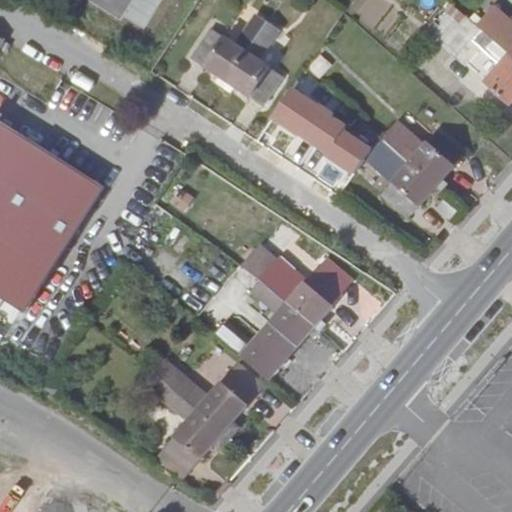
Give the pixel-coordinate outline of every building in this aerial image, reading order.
[(511,56),(475,25),(451,3),(445,11),(449,15),(434,32),(467,61),(480,46),(499,62),(484,79),(510,102),(511,99),(511,56)] [(511,22),(493,6),(475,25),(511,56),(511,22)] [(235,45),(210,29),(191,58),(227,83),(267,23),(255,15),(235,45)] [(267,23),(227,83),(264,107),(283,77),(259,61),(279,31),(267,23)] [(318,55),(308,70),(320,78),(330,63),(318,55)] [(291,90),(272,119),(300,137),(301,136),(309,141),(328,113),(291,90)] [(328,113),(309,141),(328,154),(327,156),(355,175),(366,159),(372,152),(344,133),(347,128),(333,119),(334,117),(328,113)] [(105,188),(0,121),(0,298),(25,315),(105,188)] [(465,155),(438,132),(425,145),(399,122),(383,140),(437,187),(465,155)] [(147,165),(164,175),(180,150),(164,139),(147,165)] [(383,140),(367,157),(365,159),(392,183),(381,195),(409,219),(437,187),(383,140)] [(172,215),(156,203),(134,238),(151,250),(172,215)] [(343,295),(316,273),(306,284),(278,261),(277,263),(261,251),(246,270),(316,328),(343,295)] [(354,281),(327,258),(316,273),(343,295),(354,281)] [(316,328),(246,270),(240,266),(232,276),(278,315),(240,358),(268,381),(316,328)] [(154,374),(224,434),(232,424),(258,394),(232,373),(210,398),(166,361),(154,374)] [(232,373),(258,394),(264,386),(239,364),(232,373)] [(68,374),(57,366),(42,387),(55,395),(68,374)] [(224,434),(154,374),(146,384),(190,421),(165,450),(190,472),(215,443),(224,434)] [(229,438),(238,428),(232,424),(224,434),(229,438)] [(224,434),(215,443),(221,447),(229,438),(224,434)] [(159,458),(184,480),(190,472),(165,450),(159,458)] [(45,452),(36,464),(67,485),(76,472),(45,452)] [(86,483),(79,494),(104,509),(111,498),(86,483)]
